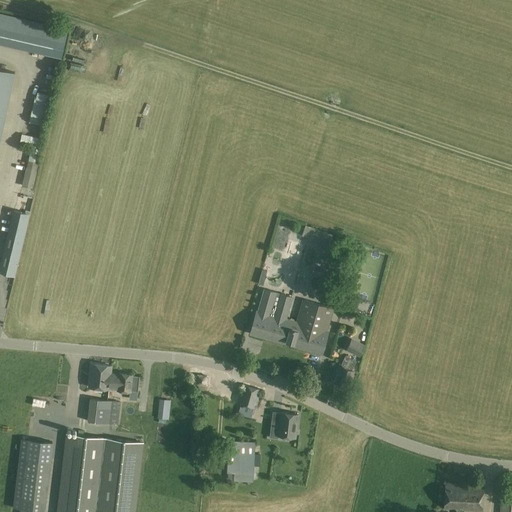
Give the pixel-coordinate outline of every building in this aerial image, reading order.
[(56,26),(0,13),(0,44),(49,56),(61,59),(68,29),(56,26)] [(86,46),(97,48),(98,41),(84,39),(83,44),(76,43),(75,48),(85,49),(86,46)] [(73,57),(86,61),(89,53),(95,55),(97,51),(87,48),(86,53),(76,50),(73,57)] [(138,70),(140,55),(130,53),(128,68),(138,70)] [(0,139),(15,73),(0,69),(0,139)] [(29,122),(44,126),(50,100),(35,97),(29,122)] [(26,167),(22,186),(33,188),(37,170),(26,167)] [(15,210),(0,271),(15,275),(29,214),(15,210)] [(302,236),(329,245),(333,235),(305,225),(302,236)] [(262,270),(258,284),(263,285),(267,271),(262,270)] [(259,312),(257,311),(251,332),(323,353),(329,331),(328,331),(334,308),(303,298),(296,321),(286,318),(292,298),(265,290),(259,312)] [(325,345),(331,346),(336,329),(330,327),(325,345)] [(352,339),(347,350),(360,357),(366,345),(352,339)] [(340,363),(336,371),(337,371),(333,379),(339,382),(338,384),(346,388),(354,371),(352,370),(357,361),(346,355),(341,364),(340,363)] [(112,365),(92,363),(89,386),(109,389),(109,387),(118,388),(118,390),(131,391),(131,390),(138,391),(140,376),(133,375),(120,373),(120,375),(111,374),(112,365)] [(244,384),(238,404),(255,409),(261,389),(244,384)] [(88,420),(115,423),(117,401),(91,398),(88,420)] [(271,440),(280,440),(280,438),(297,439),(299,415),(281,414),(280,424),(272,423),(271,440)] [(133,511),(142,440),(65,432),(56,511),(133,511)] [(53,442),(29,439),(22,508),(42,510),(46,511),(53,442)] [(229,441),(227,473),(228,473),(227,478),(234,479),(234,480),(253,481),(255,442),(229,441)] [(457,509),(456,511),(464,511),(465,509),(482,510),(483,485),(445,483),(444,509),(457,509)] [(511,511),(511,503),(500,503),(499,511),(511,511)]
